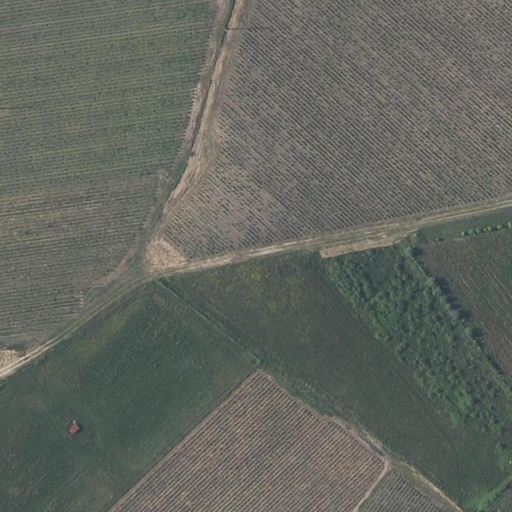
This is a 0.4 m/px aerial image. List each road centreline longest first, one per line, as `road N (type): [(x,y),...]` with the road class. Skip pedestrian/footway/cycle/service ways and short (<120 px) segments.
road 1 (track): [(453,511),(174,300),(141,258),(208,96),(236,0)]
road 2 (track): [(0,374),(154,279),(511,201)]
road 3 (track): [(0,187),(181,162)]
